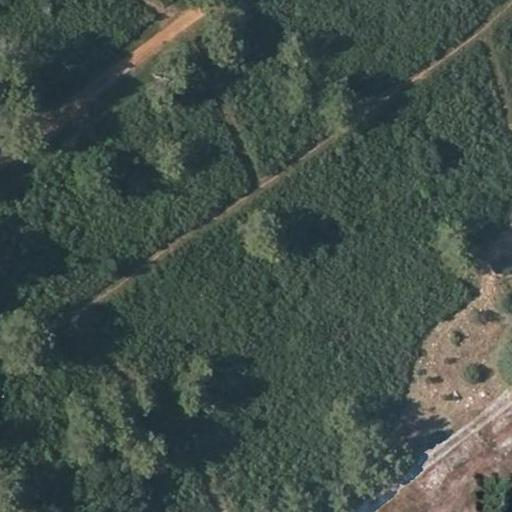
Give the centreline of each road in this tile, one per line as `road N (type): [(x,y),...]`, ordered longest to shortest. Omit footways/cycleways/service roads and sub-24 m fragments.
road 1 (track): [(511,12),(416,92),(248,211),(0,359)]
road 2 (track): [(0,157),(223,0)]
